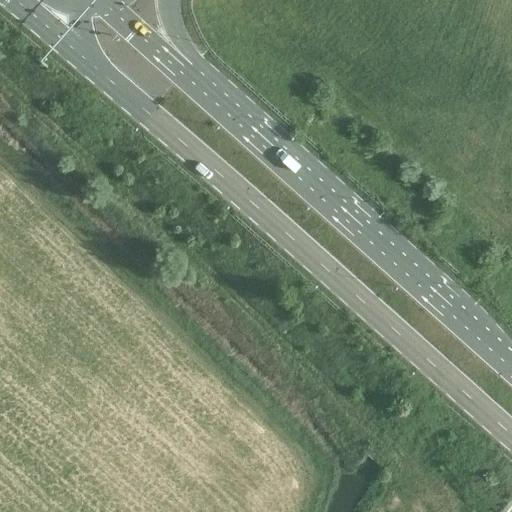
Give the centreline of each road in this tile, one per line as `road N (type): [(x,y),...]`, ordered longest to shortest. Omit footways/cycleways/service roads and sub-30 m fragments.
road 1 (motorway): [(54,33),(511,433)]
road 2 (motorway): [(511,365),(182,73)]
